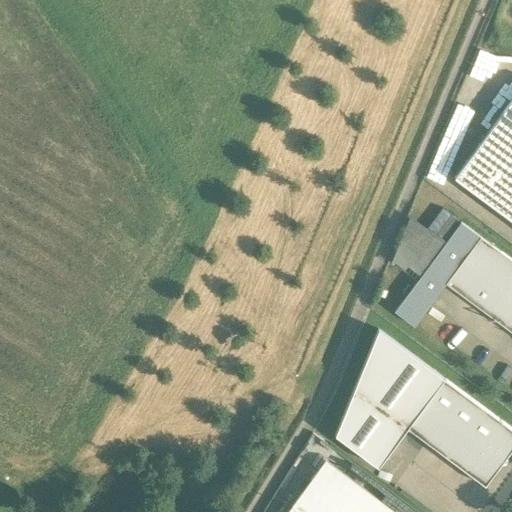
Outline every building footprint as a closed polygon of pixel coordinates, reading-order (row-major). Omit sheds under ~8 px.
[(511,100),(502,113),(454,178),(511,221),(511,100)] [(511,261),(460,223),(394,312),(413,326),(445,284),(511,333),(511,261)] [(405,426),(441,378),(374,330),(329,437),(371,466),(405,426)] [(511,450),(511,429),(441,378),(405,426),(485,486),(511,450)] [(395,511),(324,460),(285,511),(395,511)]
